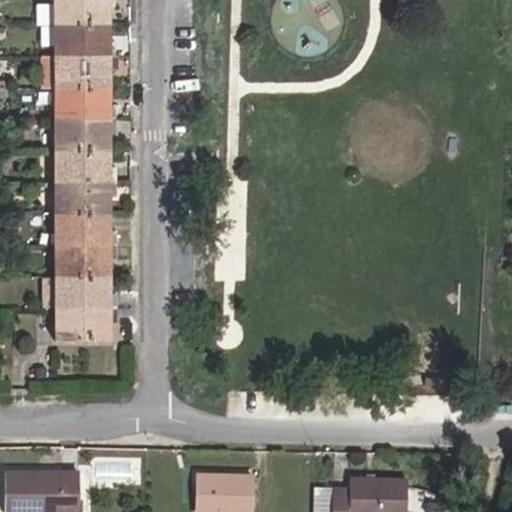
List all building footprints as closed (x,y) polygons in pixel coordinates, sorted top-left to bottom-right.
[(54,0),(55,22),(108,21),(108,4),(115,5),(114,0),(54,0)] [(56,53),(116,51),(116,36),(109,35),(108,21),(55,22),(56,53)] [(56,85),(109,83),(109,66),(116,66),(116,51),(56,53),(56,85)] [(57,116),(117,115),(117,100),(110,100),(109,83),(56,85),(57,116)] [(57,147),(111,147),(111,129),(117,129),(117,115),(57,116),(57,147)] [(57,179),(119,178),(119,164),(111,164),(111,147),(57,147),(57,179)] [(59,211),(112,211),(112,193),(118,193),(119,178),(57,179),(59,211)] [(59,243),(120,242),(119,226),(112,226),(112,211),(59,211),(59,243)] [(59,275),(113,274),(112,256),(120,255),(120,242),(59,243),(59,275)] [(59,275),(60,306),(122,305),(121,289),(113,289),(113,274),(59,275)] [(48,275),(48,306),(60,306),(59,275),(48,275)] [(122,305),(60,306),(60,337),(114,335),(115,318),(122,318),(122,305)] [(83,511),(84,476),(12,475),(11,511),(83,511)] [(209,480),(206,511),(262,511),(265,485),(209,480)] [(359,492),(359,502),(339,501),(338,511),(417,511),(418,495),(359,492)]
